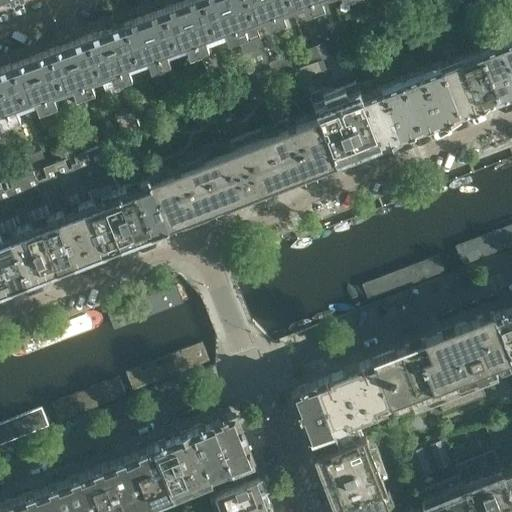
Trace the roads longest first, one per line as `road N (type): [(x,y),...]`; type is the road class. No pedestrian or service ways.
road 1 (residential): [(511,122),(202,244)]
road 2 (residential): [(253,378),(511,280)]
road 3 (residential): [(0,475),(253,378)]
road 4 (residential): [(202,244),(0,318)]
road 5 (residential): [(253,378),(202,244)]
road 6 (residential): [(253,378),(304,511)]
